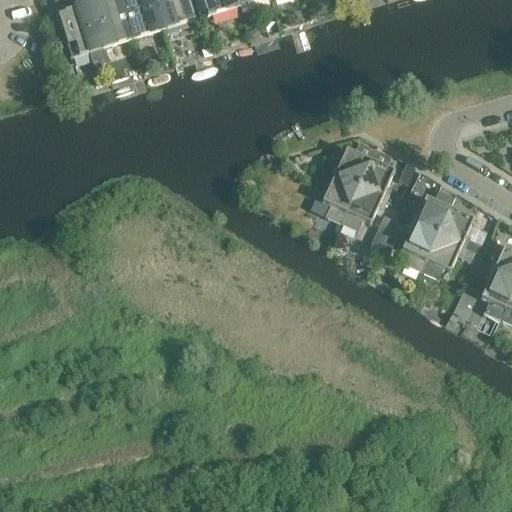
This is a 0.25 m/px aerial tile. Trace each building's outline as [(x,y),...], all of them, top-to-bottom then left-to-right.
[(107,4),(89,10),(102,52),(103,52),(132,43),(119,0),(111,0),(105,2),(106,3),(107,4)] [(119,0),(132,43),(163,33),(152,0),(119,0)] [(152,0),(163,33),(194,23),(194,22),(193,22),(186,0),(152,0)] [(239,10),(235,0),(201,0),(207,18),(207,19),(239,10)] [(235,0),(239,10),(269,0),(235,0)] [(317,8),(308,11),(311,21),(321,18),(317,8)] [(102,52),(89,10),(71,15),(71,14),(71,13),(57,17),(57,18),(58,18),(71,60),(70,61),(71,62),(89,56),(93,71),(107,66),(103,52),(102,52)] [(321,174),(330,178),(358,191),(375,154),(359,146),(354,157),(348,155),(348,154),(346,153),(345,155),(345,156),(337,173),(324,168),(321,174)] [(375,154),(358,191),(386,204),(389,197),(385,196),(393,178),(394,178),(395,176),(392,175),(386,172),(391,161),(375,154)] [(320,177),(317,184),(330,189),(331,186),(327,184),(330,178),(321,174),(320,177)] [(327,221),(341,228),(358,191),(330,178),(327,184),(331,186),(330,189),(323,204),(322,206),(324,207),(330,209),(326,219),(325,218),(324,221),(326,222),(327,221)] [(358,191),(341,228),(355,234),(355,235),(357,236),(358,234),(358,233),(362,224),(368,227),(370,228),(371,226),(379,208),(383,210),(386,204),(358,191)] [(412,220),(409,226),(438,239),(449,213),(455,202),(438,195),(433,205),(427,203),(427,202),(425,201),(424,204),(425,204),(416,222),(412,220)] [(449,213),(438,239),(466,252),(469,246),(464,244),(473,226),(474,224),(472,223),(449,213)] [(401,215),(398,221),(409,226),(412,220),(401,215)] [(379,231),(388,235),(393,224),(384,220),(379,231)] [(400,267),(420,276),(438,239),(409,226),(407,232),(411,234),(402,252),(401,254),(403,255),(405,256),(400,267)] [(385,242),(394,247),(400,236),(390,231),(385,242)] [(438,239),(420,276),(436,283),(441,272),(448,275),(448,276),(450,277),(451,274),(450,274),(459,256),(463,258),(466,252),(438,239)] [(492,268),(489,274),(511,284),(511,253),(507,251),(507,250),(505,249),(504,251),(504,252),(496,270),(492,268)] [(484,316),(500,324),(511,297),(511,284),(489,274),(486,280),(490,282),(482,300),(481,300),(480,302),(483,303),(489,306),(484,316)] [(473,280),(469,290),(483,296),(487,285),(473,280)] [(511,297),(500,324),(511,329),(511,297)]
